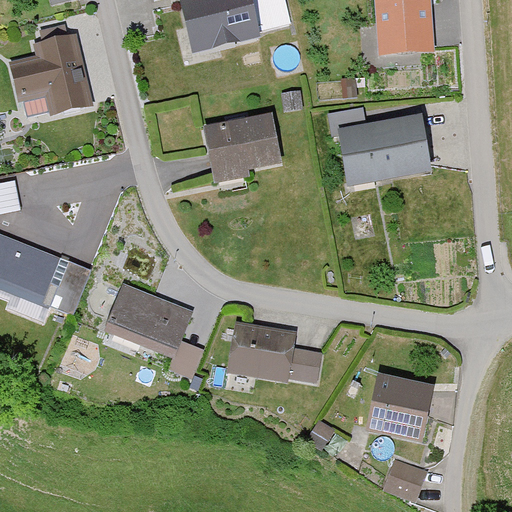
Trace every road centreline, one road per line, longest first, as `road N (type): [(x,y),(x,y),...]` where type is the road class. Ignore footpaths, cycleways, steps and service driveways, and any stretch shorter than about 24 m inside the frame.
road 1 (residential): [(488,321),(456,325),(218,292),(176,249),(142,163)]
road 2 (residential): [(469,0),(493,299),(488,321)]
road 3 (residential): [(456,511),(468,384),(488,321)]
road 4 (residential): [(142,163),(97,0)]
